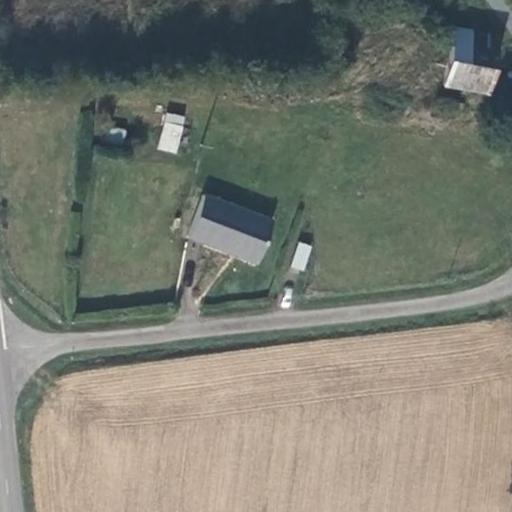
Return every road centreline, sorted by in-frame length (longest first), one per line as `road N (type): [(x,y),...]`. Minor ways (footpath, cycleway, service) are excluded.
road 1 (unclassified): [(0,346),(430,307),(511,285)]
road 2 (tertiary): [(0,383),(13,511)]
